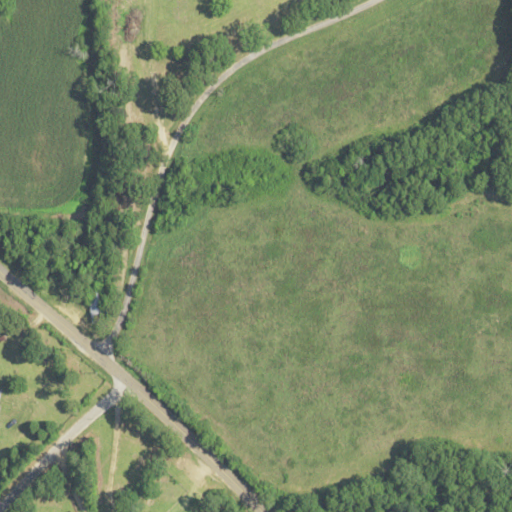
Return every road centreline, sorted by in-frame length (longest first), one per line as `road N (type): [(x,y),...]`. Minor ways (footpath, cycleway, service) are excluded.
road 1 (residential): [(100,360),(126,312),(154,201),(185,130),(252,65),(393,0)]
road 2 (tertiary): [(259,511),(166,418),(0,275)]
road 3 (residential): [(131,387),(0,510)]
